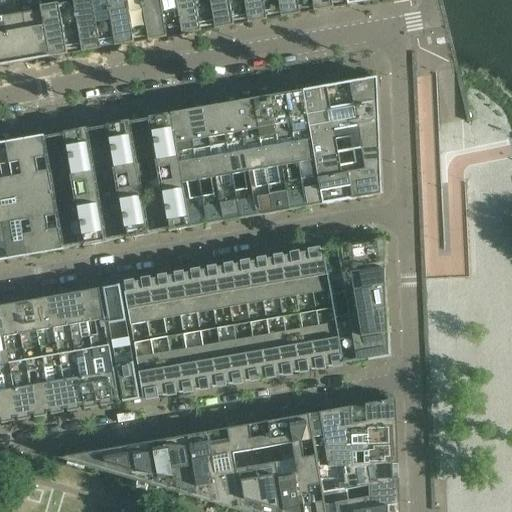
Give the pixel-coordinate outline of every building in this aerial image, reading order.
[(20,7),(19,0),(0,0),(0,1),(2,10),(20,7)] [(349,5),(348,0),(39,0),(40,3),(50,59),(349,6),(349,5)] [(50,59),(40,3),(20,7),(30,62),(50,59)] [(30,62),(20,7),(2,10),(11,65),(30,62)] [(0,67),(11,65),(2,10),(0,10),(0,67)] [(378,100),(377,79),(304,91),(304,92),(308,112),(378,100)] [(312,134),(308,112),(304,92),(304,91),(287,94),(297,151),(314,148),(312,134)] [(297,151),(287,94),(271,97),(281,154),(297,151)] [(281,154),(271,97),(254,100),(264,157),(281,154)] [(264,157),(254,100),(237,103),(247,160),(264,157)] [(379,122),(378,100),(308,112),(312,134),(375,123),(379,122)] [(247,160),(237,103),(220,106),(230,163),(247,160)] [(230,163),(220,106),(203,109),(213,166),(230,163)] [(213,166),(203,109),(186,112),(196,169),(213,166)] [(196,169),(186,112),(170,115),(175,143),(180,172),(196,169)] [(175,143),(170,115),(160,117),(165,145),(175,143)] [(165,145),(160,117),(149,118),(149,120),(150,119),(150,121),(154,140),(155,147),(165,145)] [(154,140),(150,121),(139,123),(142,142),(154,140)] [(133,151),(129,124),(128,123),(129,123),(129,122),(118,124),(123,153),(133,151)] [(379,122),(375,123),(312,134),(314,148),(315,155),(380,143),(379,122)] [(123,153),(118,124),(106,126),(106,127),(108,127),(108,128),(111,148),(112,155),(123,153)] [(111,148),(108,128),(96,130),(100,150),(111,148)] [(91,159),(86,131),(87,131),(87,129),(75,131),(80,161),(91,159)] [(80,161),(75,131),(64,133),(64,135),(65,134),(66,136),(69,155),(70,162),(80,161)] [(69,155),(66,136),(54,138),(58,157),(69,155)] [(62,250),(43,139),(43,138),(44,138),(44,137),(25,140),(35,197),(44,254),(64,251),(64,250),(62,250)] [(35,197),(25,140),(7,143),(17,200),(35,197)] [(0,203),(17,200),(7,143),(0,144),(0,203)] [(175,143),(165,145),(155,147),(160,175),(180,172),(175,143)] [(381,165),(380,143),(315,155),(319,176),(381,165)] [(324,205),(319,176),(315,155),(314,148),(297,151),(307,208),(323,206),(323,205),(324,205)] [(138,179),(133,151),(123,153),(112,155),(117,183),(138,179)] [(307,208),(297,151),(281,154),(291,211),(307,208)] [(291,211),(281,154),(264,157),(274,214),(291,211)] [(274,214),(264,157),(247,160),(257,217),(274,214)] [(96,187),(91,159),(80,161),(70,162),(75,190),(96,187)] [(257,217),(247,160),(230,163),(240,220),(257,217)] [(240,220),(230,163),(213,166),(223,223),(240,220)] [(382,195),(381,165),(319,176),(324,205),(323,205),(323,206),(382,195)] [(223,223),(213,166),(196,169),(206,226),(223,223)] [(206,226),(196,169),(180,172),(185,200),(190,229),(206,226)] [(185,200),(180,172),(160,175),(165,204),(185,200)] [(143,207),(138,179),(117,183),(122,211),(143,207)] [(100,215),(96,187),(75,190),(80,218),(100,215)] [(44,254),(35,197),(17,200),(27,258),(44,254)] [(27,258),(17,200),(0,203),(0,211),(9,261),(27,258)] [(190,229),(185,200),(165,204),(168,219),(169,230),(170,231),(168,231),(169,233),(190,229)] [(148,235),(143,207),(122,211),(125,227),(127,237),(127,239),(126,239),(126,240),(149,236),(149,235),(148,235)] [(0,262),(9,261),(0,211),(0,262)] [(105,243),(100,215),(80,218),(83,234),(85,245),(85,246),(83,246),(84,248),(107,244),(106,242),(105,243)] [(169,230),(168,219),(159,221),(161,231),(169,230)] [(127,237),(125,227),(116,228),(118,239),(127,237)] [(85,245),(83,234),(74,236),(76,246),(85,245)] [(385,263),(384,240),(323,251),(324,251),(328,273),(385,263)] [(334,308),(332,296),(328,273),(324,251),(323,251),(307,253),(317,310),(334,308)] [(317,310),(307,253),(290,256),(300,313),(317,310)] [(300,313),(290,256),(274,259),(284,316),(300,313)] [(284,316),(274,259),(257,262),(267,319),(284,316)] [(267,319),(257,262),(240,265),(250,322),(267,319)] [(386,287),(385,263),(328,273),(332,296),(386,287)] [(250,322),(240,265),(224,268),(234,325),(250,322)] [(234,325),(224,268),(207,271),(217,327),(234,325)] [(217,327),(207,271),(191,274),(200,330),(217,327)] [(200,330),(191,274),(174,277),(184,333),(200,330)] [(184,333),(174,277),(157,280),(167,336),(184,333)] [(167,336),(157,280),(141,282),(150,339),(167,336)] [(150,339),(141,282),(124,285),(124,286),(134,342),(150,339)] [(140,400),(120,288),(120,286),(103,289),(123,403),(140,400)] [(387,310),(386,298),(386,287),(332,296),(334,308),(336,319),(387,310)] [(109,346),(99,292),(99,291),(100,290),(99,290),(83,293),(92,349),(109,346)] [(92,349),(83,293),(66,296),(75,352),(92,349)] [(75,352),(66,296),(49,298),(59,354),(75,352)] [(59,354),(49,298),(32,301),(42,357),(59,354)] [(42,357),(32,301),(15,304),(25,360),(42,357)] [(25,360),(15,304),(0,306),(0,316),(8,363),(25,360)] [(340,342),(336,319),(334,308),(317,310),(327,368),(343,365),(343,364),(344,364),(340,342)] [(327,368),(317,310),(300,313),(310,371),(327,368)] [(388,333),(387,310),(336,319),(340,342),(388,333)] [(310,371),(300,313),(284,316),(294,373),(310,371)] [(0,364),(8,363),(0,316),(0,364)] [(294,373),(284,316),(267,319),(277,376),(294,373)] [(277,376),(267,319),(250,322),(260,379),(277,376)] [(260,379),(250,322),(234,325),(244,382),(260,379)] [(244,382),(234,325),(217,327),(227,385),(244,382)] [(227,385),(217,327),(200,330),(211,388),(227,385)] [(211,388),(200,330),(184,333),(194,391),(211,388)] [(194,391),(184,333),(167,336),(177,394),(194,391)] [(389,357),(388,333),(340,342),(344,364),(343,364),(343,365),(389,357)] [(177,394),(167,336),(150,339),(161,397),(177,394)] [(161,397),(150,339),(134,342),(144,399),(144,400),(161,397)] [(119,404),(109,346),(92,349),(103,407),(119,404)] [(103,407),(92,349),(75,352),(86,410),(103,407)] [(86,410),(75,352),(59,354),(69,413),(86,410)] [(69,413),(59,354),(42,357),(52,416),(69,413)] [(52,416),(42,357),(25,360),(35,419),(52,416)] [(35,419),(25,360),(8,363),(18,422),(35,419)] [(18,422),(8,363),(0,364),(0,415),(2,424),(18,422)] [(397,423),(396,400),(333,411),(337,433),(397,423)] [(398,443),(397,423),(337,433),(333,411),(309,415),(309,416),(310,416),(315,446),(398,443)] [(319,467),(315,446),(310,416),(309,416),(309,415),(229,429),(230,434),(233,451),(234,455),(292,445),(295,460),(303,511),(326,511),(324,495),(319,467)] [(233,451),(230,434),(229,429),(190,436),(194,458),(214,454),(233,451)] [(201,501),(194,458),(190,436),(170,440),(180,495),(198,500),(201,501)] [(180,495),(170,440),(151,443),(159,488),(176,493),(176,494),(178,494),(180,495)] [(159,488),(151,443),(131,447),(137,482),(157,488),(159,488)] [(399,463),(398,443),(315,446),(319,467),(399,463)] [(137,482),(131,447),(58,459),(137,482)] [(243,511),(237,470),(236,470),(233,455),(234,455),(233,451),(214,454),(223,507),(239,511),(243,511)] [(223,507),(214,454),(194,458),(201,501),(219,506),(220,507),(222,507),(223,507)] [(303,511),(295,460),(275,464),(283,511),(303,511)] [(399,482),(399,463),(319,467),(324,495),(399,482)] [(283,511),(275,464),(256,467),(263,511),(283,511)] [(263,511),(256,467),(237,470),(243,511),(263,511)] [(350,511),(350,510),(400,502),(399,482),(324,495),(326,511),(350,511)] [(400,511),(400,502),(350,510),(350,511),(400,511)]
